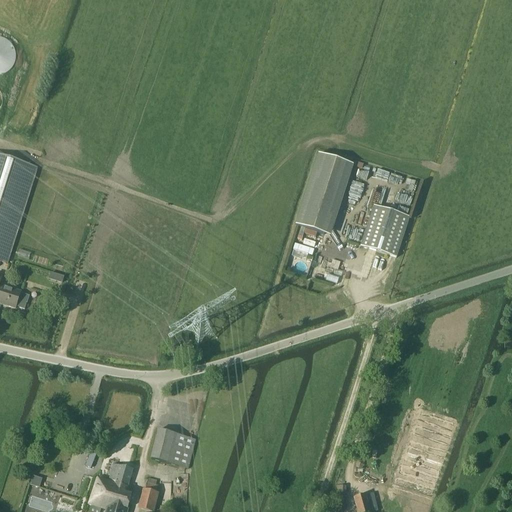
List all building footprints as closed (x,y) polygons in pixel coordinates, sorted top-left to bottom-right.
[(346,164),(320,155),(297,227),(323,235),(346,164)] [(37,169),(0,156),(0,262),(6,264),(37,169)] [(395,258),(400,244),(408,218),(373,206),(360,247),(395,258)] [(55,274),(53,281),(62,283),(64,277),(55,274)] [(0,276),(0,304),(15,309),(16,307),(24,310),(26,303),(27,304),(28,299),(29,297),(28,296),(20,294),(20,292),(0,285),(0,284),(2,277),(0,276)] [(187,469),(195,440),(158,430),(151,460),(187,469)] [(91,469),(96,456),(91,454),(86,467),(91,469)] [(131,470),(113,466),(109,482),(127,487),(131,470)] [(39,488),(42,480),(33,477),(30,486),(39,488)] [(109,482),(97,479),(88,505),(106,511),(105,511),(126,511),(131,495),(125,493),(127,487),(109,482)] [(151,511),(152,511),(158,494),(156,493),(157,487),(155,486),(157,481),(148,479),(145,490),(143,490),(138,508),(151,511)] [(331,509),(346,508),(345,487),(335,487),(331,509)] [(356,511),(371,511),(377,511),(373,494),(353,499),(356,511)]
